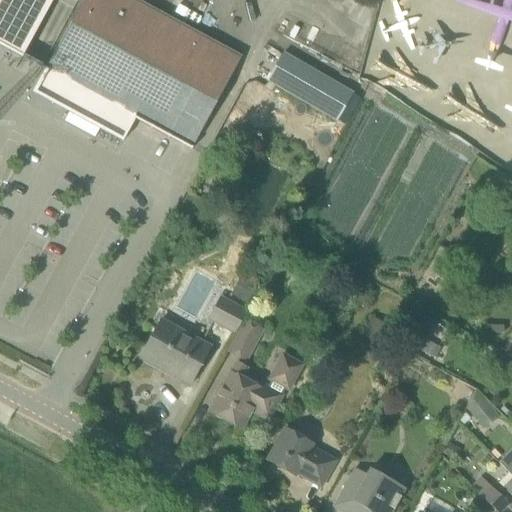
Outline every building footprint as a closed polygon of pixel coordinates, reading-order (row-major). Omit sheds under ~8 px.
[(191,151),(241,58),(132,0),(0,0),(0,46),(22,58),(53,0),(82,0),(45,71),(63,81),(51,105),(121,142),(134,119),(191,151)] [(278,54),(330,73),(335,59),(283,40),(278,54)] [(351,98),(282,57),(266,85),(335,125),(351,98)] [(257,285),(244,279),(240,277),(230,296),(247,305),(257,285)] [(248,312),(221,297),(207,322),(234,337),(248,312)] [(371,318),(361,336),(379,346),(389,328),(371,318)] [(260,330),(243,321),(227,352),(244,361),(260,330)] [(175,378),(189,386),(210,348),(196,340),(193,345),(158,325),(140,359),(167,374),(169,372),(176,376),(175,378)] [(268,421),(282,396),(285,389),(288,390),(302,366),(285,357),(282,358),(271,379),(272,382),(268,389),(267,388),(261,390),(241,379),(247,369),(236,363),(231,374),(230,373),(209,413),(241,430),(251,412),(268,421)] [(464,407),(485,429),(500,415),(480,393),(464,407)] [(284,430),(267,461),(295,477),(296,474),(321,488),(335,462),(311,448),(312,445),(284,430)] [(392,511),(404,490),(369,471),(366,477),(354,470),(333,507),(341,511),(392,511)] [(481,478),(472,487),(497,511),(501,511),(508,505),(481,478)] [(511,478),(503,488),(511,497),(511,506),(510,509),(511,510),(511,478)] [(481,499),(471,509),(474,511),(484,511),(489,507),(481,499)]
